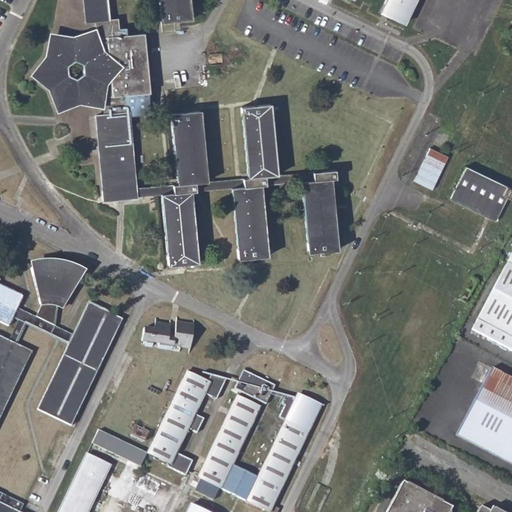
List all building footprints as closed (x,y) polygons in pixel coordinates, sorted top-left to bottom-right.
[(101,97),(102,97),(104,114),(97,115),(104,189),(102,189),(102,200),(138,197),(137,189),(130,116),(151,114),(149,93),(144,35),(119,37),(117,21),(111,21),(108,0),(86,0),(89,24),(95,24),(96,40),(94,41),(92,33),(72,41),(53,38),(49,59),(36,74),(52,87),(59,107),(79,100),(99,102),(101,97)] [(158,0),(161,22),(191,18),(189,0),(158,0)] [(386,0),(380,12),(405,24),(416,0),(386,0)] [(242,188),(231,188),(238,259),(267,256),(261,186),(266,186),(264,177),(277,176),(270,106),(242,108),(248,178),(242,179),(242,188)] [(173,194),(162,195),(169,266),(197,262),(191,193),(196,192),(195,183),(205,182),(200,112),(171,115),(176,185),(172,185),(173,194)] [(102,189),(104,189),(97,115),(95,115),(102,189)] [(428,149),(413,181),(433,190),(449,159),(428,149)] [(450,199),(496,221),(511,190),(465,167),(450,199)] [(335,172),(313,173),(314,181),(301,182),(309,253),(338,249),(330,180),(336,179),(335,172)] [(264,177),(266,186),(301,182),(314,181),(313,173),(277,176),(264,177)] [(195,183),(196,192),(231,188),(242,188),(242,179),(205,182),(195,183)] [(137,189),(138,197),(162,195),(173,194),(172,185),(137,189)] [(511,253),(471,331),(511,352),(511,253)] [(44,306),(37,318),(54,327),(56,306),(64,309),(82,277),(72,271),(73,267),(66,264),(59,262),(51,262),(43,262),(43,267),(31,270),(40,306),(44,306)] [(18,309),(23,298),(0,286),(0,323),(8,327),(13,319),(18,309)] [(88,303),(72,336),(67,346),(37,409),(70,426),(122,320),(88,303)] [(27,326),(67,346),(72,336),(54,327),(37,318),(18,309),(13,319),(18,321),(8,341),(17,345),(27,326)] [(157,349),(178,350),(180,346),(191,348),(194,323),(175,321),(175,331),(165,330),(165,323),(151,322),(151,328),(141,328),(140,341),(143,342),(144,346),(151,346),(152,342),(158,342),(157,349)] [(0,419),(32,353),(17,345),(8,341),(0,336),(0,419)] [(232,386),(265,403),(274,384),(242,367),(232,386)] [(456,435),(511,464),(511,379),(491,368),(456,435)] [(206,381),(186,372),(147,454),(169,464),(167,468),(184,476),(193,458),(176,450),(187,426),(196,430),(203,416),(194,412),(204,391),(216,397),(226,376),(211,370),(206,381)] [(285,419),(256,478),(231,466),(260,408),(236,396),(196,478),(200,480),(194,492),(213,501),(219,489),(267,511),(269,511),(309,431),(323,402),(285,393),(280,402),(284,404),(278,415),(285,419)] [(141,465),(148,451),(98,429),(92,443),(141,465)] [(87,511),(110,466),(86,455),(58,511),(87,511)] [(451,507),(402,481),(386,511),(448,511),(449,511),(451,507)] [(0,504),(14,511),(20,511),(24,505),(0,493),(0,504)]
